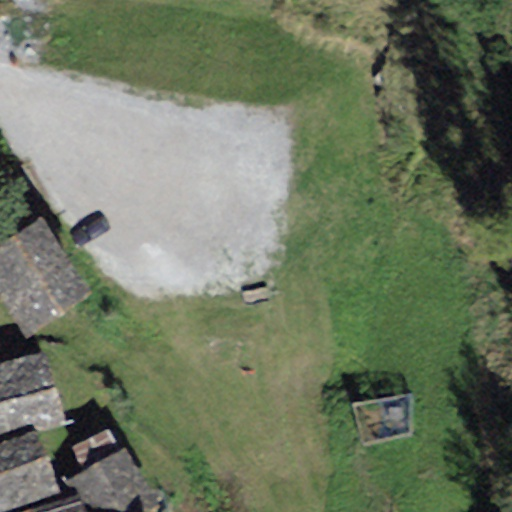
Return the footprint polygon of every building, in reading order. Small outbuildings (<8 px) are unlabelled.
[(80,300),(40,234),(0,258),(0,290),(6,301),(25,333),(80,300)] [(0,433),(55,416),(38,361),(18,367),(0,372),(0,433)] [(116,456),(104,435),(77,451),(91,476),(77,483),(93,511),(131,511),(150,502),(122,453),(116,456)] [(51,486),(33,439),(0,450),(0,505),(23,497),(51,486)] [(77,511),(75,503),(48,511),(77,511)]
